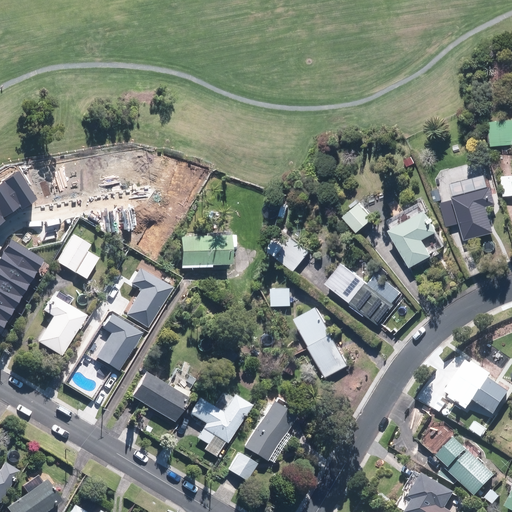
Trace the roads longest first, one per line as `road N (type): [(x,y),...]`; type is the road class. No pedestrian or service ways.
road 1 (residential): [(316,511),(422,343),(478,301),(511,287)]
road 2 (residential): [(214,511),(0,384)]
